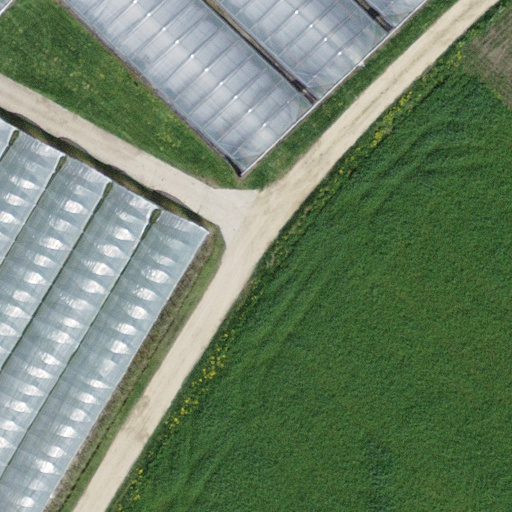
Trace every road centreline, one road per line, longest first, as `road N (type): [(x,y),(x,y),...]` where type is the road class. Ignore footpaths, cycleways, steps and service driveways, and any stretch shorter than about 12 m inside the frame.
road 1 (track): [(93,511),(255,238),(504,0)]
road 2 (track): [(255,238),(0,98)]
